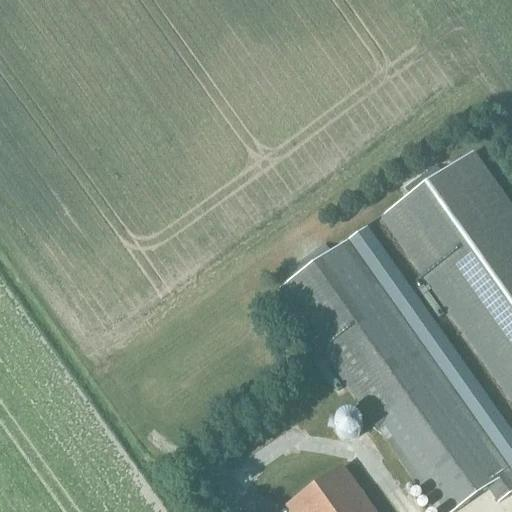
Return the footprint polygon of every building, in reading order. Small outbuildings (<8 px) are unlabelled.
[(511,216),(470,157),(383,219),(511,401),(511,216)] [(511,472),(511,428),(369,227),(280,291),(436,511),(455,511),(489,489),(499,503),(511,494),(511,476),(510,474),(511,472)] [(346,441),(348,441),(350,441),(352,441),(354,440),(356,439),(357,438),(359,436),(360,434),(361,433),(361,431),(362,429),(362,427),(361,425),(361,423),(360,421),(359,419),(357,417),(356,416),(354,415),(352,414),(350,414),(348,414),(346,414),(344,414),(342,415),(340,416),(339,417),(337,419),(336,421),(335,423),(335,425),(334,427),(334,429),(335,431),(335,433),(336,434),(337,436),(339,438),(340,439),(342,440),(344,441),(346,441)] [(290,511),(374,511),(344,469),(288,509),(290,511)] [(414,511),(412,508),(419,503),(401,474),(378,489),(393,511),(414,511)]
